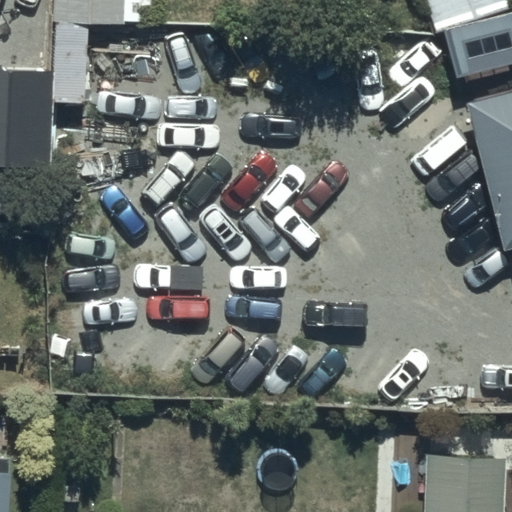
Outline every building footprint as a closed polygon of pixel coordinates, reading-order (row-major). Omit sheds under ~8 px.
[(129,0),(59,0),(57,34),(128,37),(129,0)] [(511,14),(507,0),(421,0),(437,46),(511,22),(511,14)] [(58,76),(0,72),(0,176),(51,180),(58,76)] [(511,97),(476,107),(508,232),(511,231),(511,97)] [(504,511),(506,461),(428,458),(426,511),(504,511)] [(0,511),(11,511),(14,466),(0,465),(0,511)]
